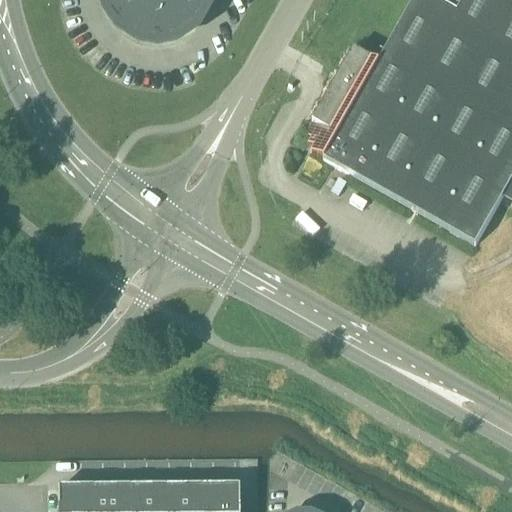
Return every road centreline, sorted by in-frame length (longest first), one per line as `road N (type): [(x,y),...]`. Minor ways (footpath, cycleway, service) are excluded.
road 1 (tertiary): [(426,381),(182,241)]
road 2 (tertiary): [(152,222),(70,153),(45,119),(12,51),(0,0)]
road 3 (unclassified): [(221,131),(296,0)]
road 4 (unclassified): [(92,342),(128,322),(182,241)]
road 5 (unclassified): [(152,222),(92,342)]
